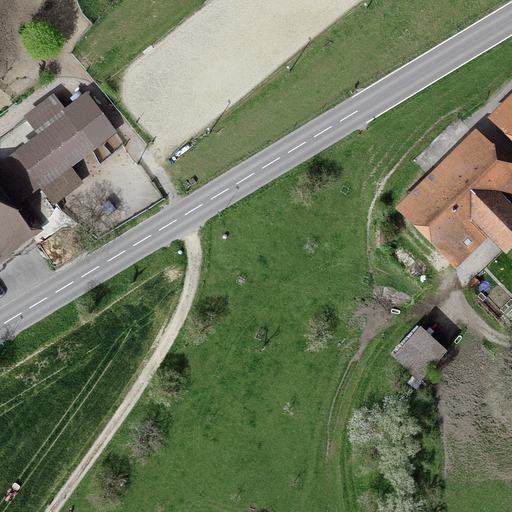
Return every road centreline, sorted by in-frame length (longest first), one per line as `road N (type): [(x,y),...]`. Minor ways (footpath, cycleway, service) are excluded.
road 1 (secondary): [(360,108),(0,321)]
road 2 (track): [(46,511),(170,334),(183,291),(173,216)]
road 3 (secondary): [(360,108),(511,19)]
